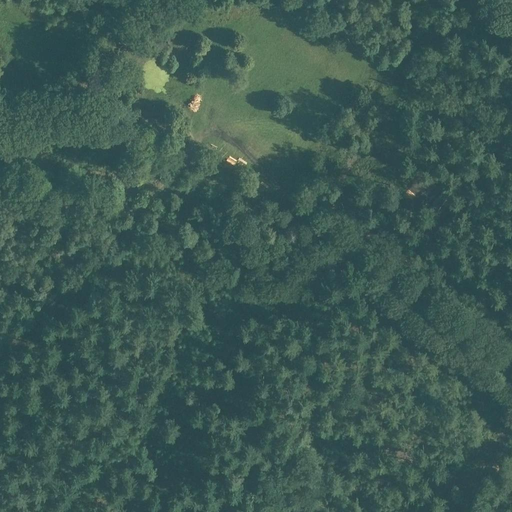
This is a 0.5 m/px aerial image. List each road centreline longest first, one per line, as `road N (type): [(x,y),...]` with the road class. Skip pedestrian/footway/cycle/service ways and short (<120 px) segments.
road 1 (track): [(511,368),(293,204),(193,145),(214,62),(255,0)]
road 2 (track): [(193,145),(187,163),(0,354)]
